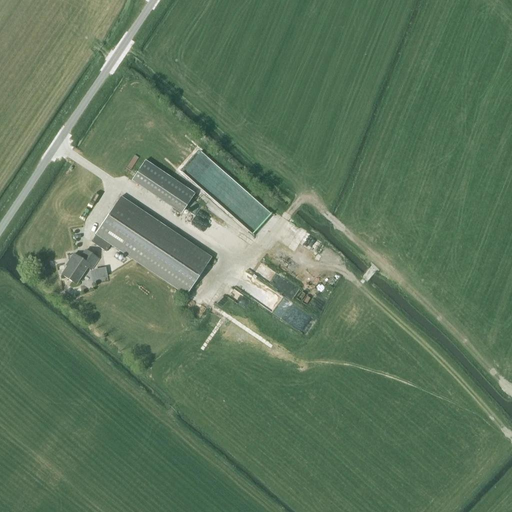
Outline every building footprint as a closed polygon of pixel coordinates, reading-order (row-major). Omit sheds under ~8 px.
[(184,169),(190,175),(207,157),(201,151),(184,169)] [(252,203),(255,199),(208,157),(197,170),(200,173),(204,169),(208,173),(202,180),(226,201),(232,194),(237,199),(239,197),(246,203),(248,200),(252,203)] [(195,194),(170,177),(145,160),(133,179),(131,181),(181,214),(195,194)] [(211,259),(120,197),(95,235),(96,235),(91,243),(106,253),(110,246),(185,296),(211,259)] [(190,208),(195,212),(202,205),(197,201),(190,208)] [(291,221),(281,235),(309,254),(318,239),(291,221)] [(98,260),(85,250),(80,259),(73,255),(68,262),(70,263),(61,276),(75,285),(87,268),(90,271),(98,260)] [(105,267),(93,270),(95,279),(107,277),(105,267)]
